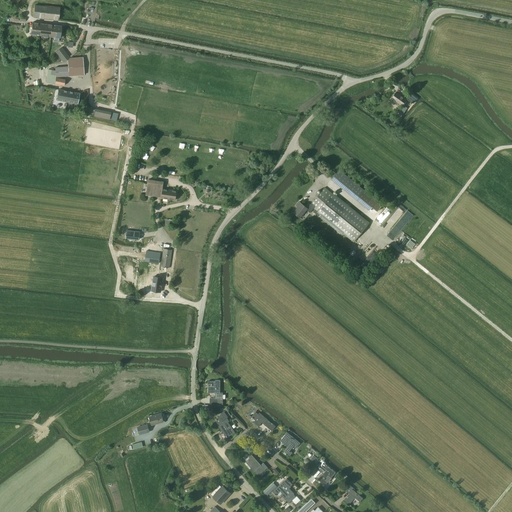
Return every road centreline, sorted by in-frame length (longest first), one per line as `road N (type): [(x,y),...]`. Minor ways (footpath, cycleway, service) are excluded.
road 1 (unclassified): [(220,452),(194,406),(211,248),(300,130),(353,83)]
road 2 (track): [(511,341),(410,259),(495,149),(511,146)]
road 3 (unclassified): [(353,83),(80,26)]
road 4 (track): [(0,188),(118,203),(132,123),(90,104),(88,82)]
road 5 (unclassified): [(353,83),(405,64),(442,11),(511,22)]
road 6 (residential): [(342,511),(254,436),(220,452)]
